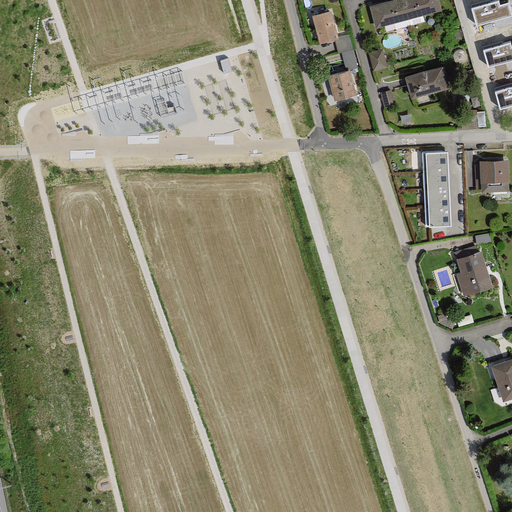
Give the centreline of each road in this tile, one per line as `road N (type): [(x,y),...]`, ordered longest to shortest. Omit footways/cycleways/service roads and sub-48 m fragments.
road 1 (motorway): [(187,511),(36,0)]
road 2 (residential): [(437,345),(371,143)]
road 3 (motorway): [(0,307),(50,511)]
road 4 (residential): [(371,143),(325,143),(289,0)]
road 5 (residential): [(492,511),(437,345)]
road 6 (residential): [(371,143),(511,135)]
